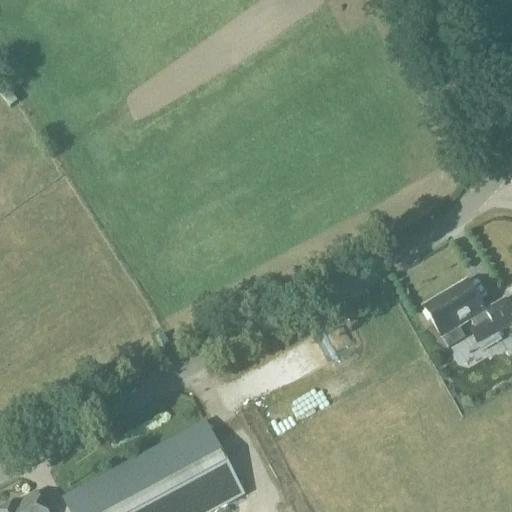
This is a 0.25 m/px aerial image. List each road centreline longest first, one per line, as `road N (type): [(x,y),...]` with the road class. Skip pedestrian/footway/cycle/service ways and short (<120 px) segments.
road 1 (tertiary): [(0,474),(414,249),(501,177)]
road 2 (unknown): [(198,365),(253,474),(259,496),(247,511)]
